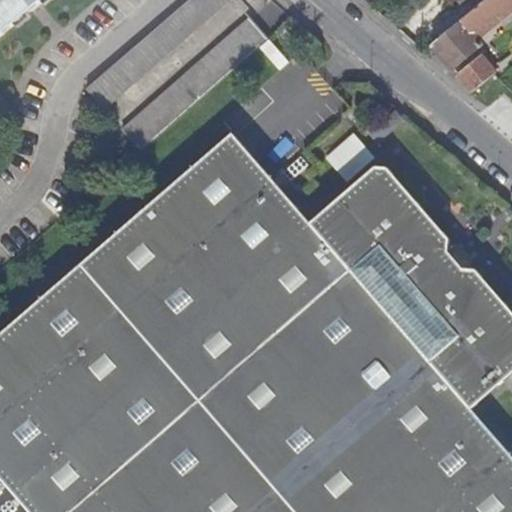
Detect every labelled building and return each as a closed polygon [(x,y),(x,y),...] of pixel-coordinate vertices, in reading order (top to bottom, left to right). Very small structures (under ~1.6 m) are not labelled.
[(0,0),(0,43),(36,14),(44,7),(52,0),(0,0)] [(233,0),(189,0),(87,89),(105,109),(233,0)] [(491,26),(511,9),(511,0),(490,0),(434,47),(454,72),(484,48),(479,43),(474,36),(489,24),(491,26)] [(479,43),(511,15),(511,9),(491,26),(489,24),(474,36),(479,43)] [(269,40),(250,18),(122,129),(141,151),(269,40)] [(493,79),(498,74),(484,57),(460,76),(474,94),(493,79)] [(404,120),(395,111),(377,127),(386,136),(404,120)] [(351,179),(378,155),(357,131),(330,156),(351,179)] [(232,137),(0,334),(0,479),(28,511),(511,511),(511,459),(471,412),(511,376),(511,313),(387,172),(375,171),(311,227),(232,137)]
